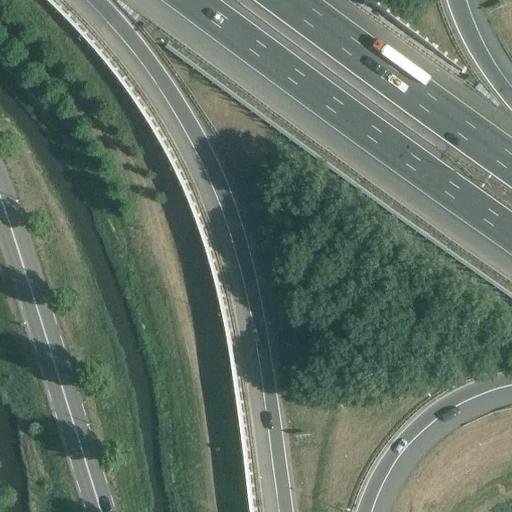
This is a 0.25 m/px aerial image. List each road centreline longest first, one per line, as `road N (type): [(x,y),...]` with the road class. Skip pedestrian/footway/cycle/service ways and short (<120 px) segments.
road 1 (motorway): [(96,0),(159,73),(230,211),(256,306),(285,511)]
road 2 (motorway): [(169,0),(511,242)]
road 3 (tertiary): [(100,511),(0,199)]
road 4 (motorway): [(511,149),(301,0)]
road 5 (motorway): [(365,511),(417,427),(445,405),(511,381)]
